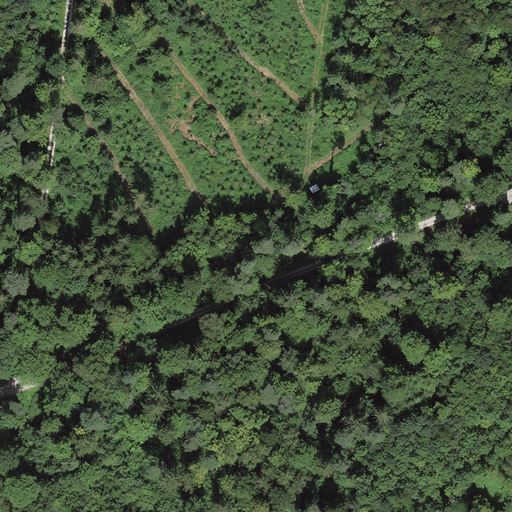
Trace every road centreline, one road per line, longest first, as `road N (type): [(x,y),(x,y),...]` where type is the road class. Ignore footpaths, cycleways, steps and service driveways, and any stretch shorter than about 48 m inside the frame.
road 1 (track): [(0,397),(511,190)]
road 2 (track): [(0,392),(11,391),(25,320),(70,0)]
